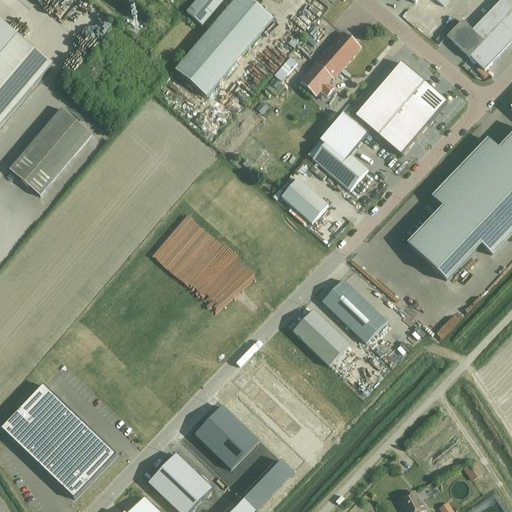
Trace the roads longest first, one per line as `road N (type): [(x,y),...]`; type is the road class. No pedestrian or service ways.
road 1 (unclassified): [(483,103),(92,511)]
road 2 (unclassified): [(323,511),(511,315)]
road 3 (unclassified): [(483,103),(363,0)]
road 4 (track): [(366,406),(429,349),(455,356),(478,379)]
